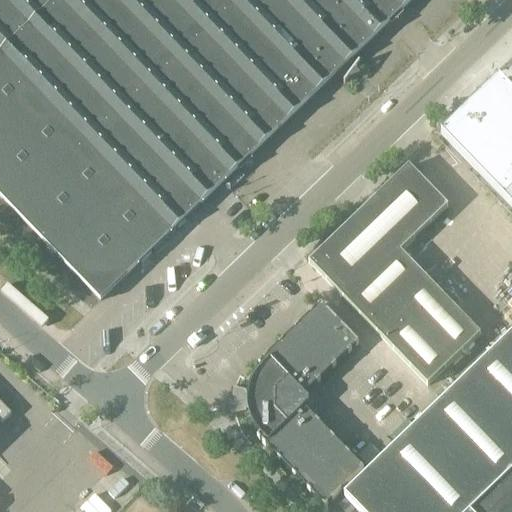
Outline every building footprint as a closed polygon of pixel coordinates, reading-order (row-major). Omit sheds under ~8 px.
[(0,0),(0,196),(3,200),(101,302),(209,198),(222,184),(224,183),(337,74),(345,83),(344,85),(345,86),(349,81),(356,70),(360,65),(359,64),(358,66),(352,60),(413,0),(0,0)] [(511,95),(498,81),(441,136),(511,210),(511,95)] [(320,253),(309,264),(318,273),(428,387),(481,336),(401,253),(448,208),(409,167),(373,202),(361,213),(320,253)] [(296,330),(295,330),(295,331),(283,342),(282,343),(280,345),(279,345),(280,346),(267,357),(266,358),(267,358),(265,360),(264,360),(264,361),(261,363),(260,364),(261,364),(259,366),(260,368),(261,369),(257,373),(254,378),(251,383),(250,388),(248,394),(250,394),(250,410),(248,410),(249,416),(251,421),(253,427),(256,431),(260,436),(259,437),(257,439),(259,441),(260,442),(260,441),(262,444),(263,445),(265,447),(266,448),(266,447),(277,460),(278,461),(278,460),(280,462),(281,463),(293,475),(292,475),(293,476),(295,478),(296,479),(308,491),(307,491),(308,492),(310,493),(311,494),(323,506),(322,506),(323,507),(325,509),(327,507),(328,506),(332,502),(341,494),(342,493),(342,494),(348,488),(348,487),(349,486),(363,473),(362,473),(364,471),(363,469),(362,468),(350,456),(349,455),(348,454),(347,453),(335,441),(334,440),(333,438),(332,437),(320,425),(319,424),(318,423),(317,422),(305,410),(309,406),(309,401),(305,396),(317,385),(318,384),(320,382),(321,382),(321,381),(333,370),(334,369),(335,367),(336,367),(336,366),(348,355),(349,355),(349,354),(351,352),(352,352),(352,351),(356,347),(357,347),(357,346),(359,345),(357,343),(344,329),(343,328),(344,327),(338,321),(337,322),(336,321),(328,312),(328,313),(324,308),(323,307),(321,306),(319,307),(318,308),(314,312),(313,313),(312,315),(311,315),(311,316),(299,327),(298,327),(298,328),(296,330)] [(511,338),(345,499),(357,511),(473,511),(511,475),(511,338)] [(0,426),(12,415),(0,403),(0,426)] [(511,511),(511,475),(473,511),(511,511)]
